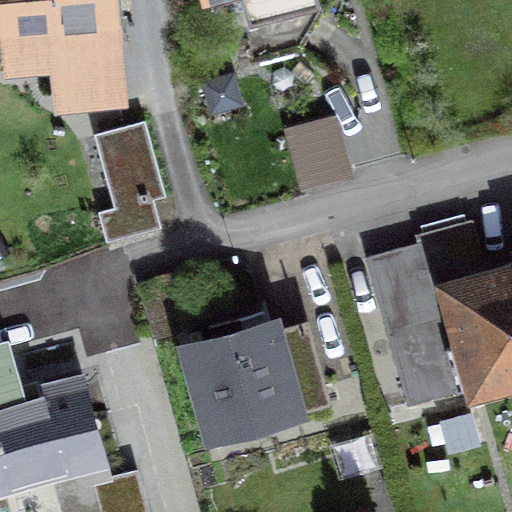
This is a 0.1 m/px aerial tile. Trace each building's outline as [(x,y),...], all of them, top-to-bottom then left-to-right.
[(107,0),(0,0),(0,4),(1,18),(51,16),(55,78),(111,75),(107,0)] [(208,0),(211,11),(253,0),(208,0)] [(331,112),(286,123),(301,180),(346,168),(331,112)] [(154,131),(103,145),(123,217),(105,222),(114,254),(171,239),(164,215),(176,212),(154,131)] [(511,266),(503,268),(478,274),(469,234),(373,256),(405,402),(511,378),(511,266)] [(168,283),(143,288),(154,338),(179,332),(168,283)] [(298,326),(196,351),(221,451),(324,425),(298,326)] [(84,381),(0,404),(0,491),(106,462),(84,381)] [(149,511),(146,502),(109,511),(149,511)]
